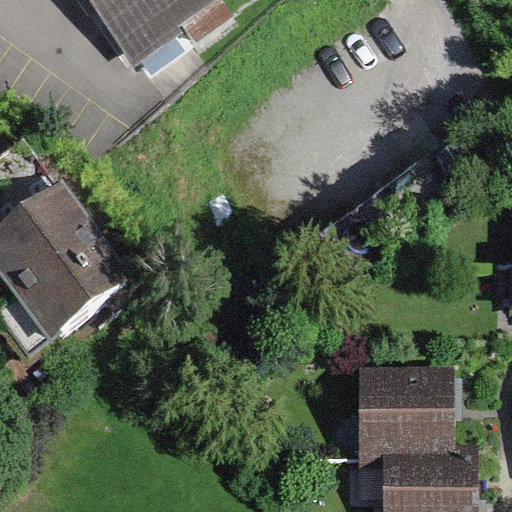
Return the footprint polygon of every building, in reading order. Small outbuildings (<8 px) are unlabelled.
[(96,0),(140,57),(215,0),(96,0)] [(478,158),(452,128),(299,259),(324,288),(478,158)] [(19,150),(0,163),(0,228),(3,232),(0,234),(0,266),(55,343),(137,283),(72,194),(58,204),(19,150)] [(386,464),(454,463),(453,377),(362,378),(363,464),(386,464)] [(454,463),(386,464),(386,511),(476,511),(476,463),(454,463)]
